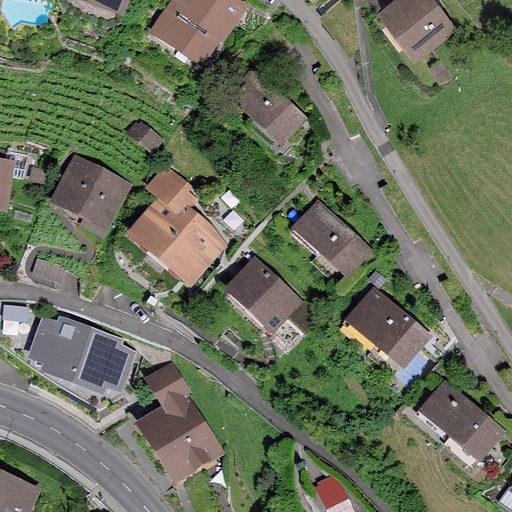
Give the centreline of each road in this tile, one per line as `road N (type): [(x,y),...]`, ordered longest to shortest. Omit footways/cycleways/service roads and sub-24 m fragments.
road 1 (residential): [(511,409),(358,175),(289,51)]
road 2 (residential): [(511,339),(327,42),(285,0)]
road 3 (tertiary): [(0,404),(72,438),(147,511)]
